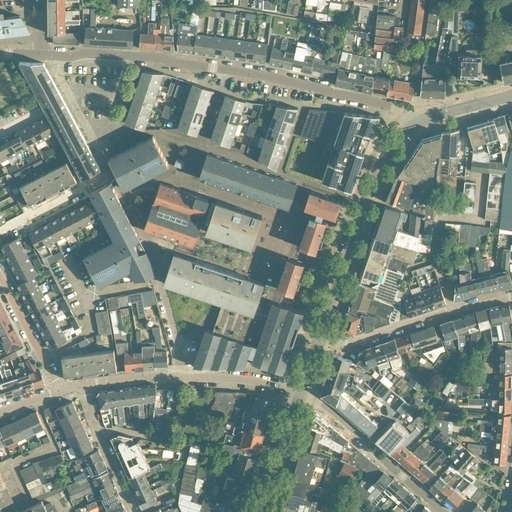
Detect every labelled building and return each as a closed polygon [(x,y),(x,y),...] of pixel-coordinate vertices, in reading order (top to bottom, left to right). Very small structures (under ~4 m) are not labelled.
[(47,0),(48,11),(65,11),(65,2),(64,0),(47,0)] [(138,8),(138,0),(118,0),(118,8),(138,8)] [(152,0),(152,20),(156,20),(156,0),(162,1),(161,0),(152,0)] [(263,0),(263,2),(263,9),(276,11),(277,3),(263,0)] [(407,44),(419,45),(425,0),(410,0),(407,32),(408,33),(407,44)] [(442,7),(442,0),(430,0),(426,33),(438,35),(442,7)] [(442,0),(442,7),(453,8),(454,0),(442,0)] [(94,46),(96,28),(97,9),(91,8),(90,27),(85,27),(85,38),(85,45),(94,46)] [(48,11),(48,22),(65,22),(65,24),(72,24),(72,20),(65,20),(65,11),(48,11)] [(0,35),(28,32),(24,24),(24,19),(21,20),(19,15),(2,17),(1,12),(0,12),(0,13),(0,12),(0,35)] [(317,12),(316,14),(316,18),(327,20),(328,14),(317,12)] [(328,14),(327,20),(339,22),(340,15),(328,13),(328,14)] [(375,32),(373,48),(384,50),(382,58),(381,62),(381,67),(383,69),(387,73),(390,50),(392,51),(393,40),(402,41),(403,27),(395,27),(396,16),(377,14),(375,32)] [(191,15),(189,24),(197,25),(198,18),(198,16),(192,15),(191,15)] [(451,41),(448,55),(457,55),(458,35),(459,17),(453,17),(452,28),(451,41)] [(164,35),(163,50),(174,50),(172,29),(169,29),(169,18),(161,18),(161,25),(165,26),(164,35)] [(65,34),(65,32),(65,24),(65,22),(48,22),(48,34),(53,34),(65,34)] [(140,33),(139,48),(155,49),(156,35),(154,35),(154,30),(154,23),(148,22),(148,34),(140,33)] [(177,42),(178,51),(193,53),(197,25),(189,24),(180,22),(177,42)] [(155,49),(163,50),(164,35),(165,26),(161,25),(161,30),(154,30),(154,35),(156,35),(155,49)] [(442,26),(435,65),(446,67),(448,55),(451,41),(452,28),(443,27),(442,26)] [(112,46),(132,48),(134,30),(102,28),(96,28),(94,46),(112,47),(112,46)] [(346,34),(343,44),(351,46),(353,40),(358,40),(358,36),(358,31),(349,29),(346,31),(346,34)] [(53,34),(53,43),(80,45),(80,39),(80,32),(65,32),(65,34),(53,34)] [(196,34),(193,53),(203,54),(206,36),(196,34)] [(206,36),(203,54),(214,56),(216,37),(206,36)] [(216,37),(214,56),(224,57),(226,39),(216,37)] [(269,64),(282,67),(286,51),(288,39),(283,38),(280,50),(272,48),(269,64)] [(226,39),(224,57),(232,58),(235,40),(226,39)] [(235,40),(232,58),(242,59),(244,41),(235,40)] [(244,41),(242,59),(255,61),(257,43),(244,41)] [(302,71),(307,44),(298,42),(297,47),(296,53),(292,69),(302,71)] [(257,43),(255,61),(265,63),(268,44),(257,43)] [(307,44),(302,71),(311,73),(314,57),(317,46),(307,44)] [(314,57),(311,73),(321,75),(325,59),(327,48),(321,47),(319,58),(314,57)] [(331,61),(325,59),(321,75),(336,79),(339,63),(337,62),(340,51),(333,49),(331,61)] [(459,55),(458,77),(460,79),(464,80),(466,78),(466,75),(480,76),(481,49),(466,49),(466,55),(459,55)] [(282,67),(292,69),(296,53),(286,51),(282,67)] [(335,85),(353,89),(357,72),(360,55),(342,51),(339,63),(336,79),(335,85)] [(357,72),(353,89),(361,91),(367,64),(365,64),(365,62),(366,61),(366,56),(360,55),(357,72)] [(511,60),(499,63),(503,82),(511,80),(511,60)] [(42,63),(19,62),(19,63),(20,63),(21,66),(22,67),(36,93),(38,97),(43,106),(48,116),(70,157),(88,147),(44,64),(44,63),(43,63),(42,63)] [(367,64),(361,91),(370,93),(374,75),(375,73),(375,68),(375,64),(365,62),(365,64),(367,64)] [(427,64),(423,64),(420,96),(420,97),(445,98),(445,96),(446,80),(435,79),(435,76),(432,76),(433,71),(427,70),(427,64)] [(139,81),(159,88),(164,73),(143,71),(139,81)] [(389,79),(374,75),(370,93),(386,96),(389,79)] [(414,83),(389,79),(386,96),(411,100),(414,83)] [(139,81),(135,92),(155,98),(159,88),(139,81)] [(189,94),(209,101),(212,90),(193,83),(189,94)] [(152,109),(155,98),(135,92),(132,102),(152,109)] [(205,112),(209,101),(189,94),(185,106),(205,112)] [(222,106),(242,112),(245,101),(226,94),(222,106)] [(132,102),(128,113),(148,119),(152,109),(132,102)] [(277,105),(273,115),(293,122),(298,108),(277,105)] [(201,124),(205,112),(185,106),(181,117),(201,124)] [(222,106),(218,117),(238,124),(242,112),(222,106)] [(300,136),(326,144),(337,112),(309,109),(300,136)] [(125,123),(145,130),(148,119),(128,113),(125,123)] [(334,144),(334,145),(340,147),(335,164),(329,162),(328,161),(322,180),(348,189),(351,190),(364,153),(358,151),(359,147),(362,138),(363,134),(371,137),(380,116),(344,113),(334,144)] [(273,115),(270,126),(289,133),(293,122),(273,115)] [(509,130),(504,115),(494,118),(494,119),(501,141),(502,151),(503,163),(507,163),(509,154),(510,152),(506,152),(507,139),(505,134),(504,132),(509,130)] [(181,117),(180,120),(178,128),(197,135),(201,124),(181,117)] [(218,117),(214,128),(234,135),(238,124),(218,117)] [(54,134),(47,120),(45,118),(36,123),(45,139),(54,134)] [(501,141),(494,119),(482,122),(490,153),(490,154),(502,151),(501,141)] [(489,163),(490,154),(490,153),(482,122),(467,127),(473,149),(472,161),(489,163)] [(36,123),(27,127),(36,144),(45,139),(36,123)] [(270,126),(266,137),(286,144),(289,133),(270,126)] [(27,127),(18,132),(26,149),(36,144),(27,127)] [(230,146),(234,135),(214,128),(211,140),(230,146)] [(452,156),(457,156),(459,137),(459,129),(441,133),(441,150),(440,158),(439,166),(437,174),(450,175),(452,156)] [(116,138),(121,148),(126,145),(136,140),(130,130),(116,138)] [(9,137),(17,153),(26,149),(18,132),(9,137)] [(441,133),(422,139),(397,176),(418,183),(436,188),(437,174),(439,166),(440,158),(441,150),(441,133)] [(111,163),(117,175),(119,179),(124,189),(137,182),(158,171),(169,166),(153,136),(145,139),(128,148),(108,159),(111,163)] [(9,137),(0,141),(0,142),(8,158),(17,153),(9,137)] [(266,137),(262,148),(282,155),(286,144),(266,137)] [(0,142),(0,162),(8,158),(0,142)] [(94,158),(88,147),(70,157),(76,168),(94,158)] [(262,148),(259,159),(277,170),(282,155),(262,148)] [(200,178),(201,179),(206,180),(206,181),(207,181),(212,182),(212,183),(213,183),(218,185),(220,185),(225,187),(226,187),(231,189),(232,189),(237,191),(238,191),(243,193),(244,193),(249,195),(250,196),(250,195),(255,197),(257,198),(257,197),(262,199),(263,200),(268,201),(269,202),(274,203),(275,204),(280,205),(280,206),(281,206),(287,208),(288,208),(289,206),(297,183),(288,181),(283,179),(282,179),(277,177),(276,176),(276,177),(271,175),(270,174),(270,175),(265,173),(264,172),(259,171),(258,170),(257,170),(253,169),(251,168),(246,167),(246,166),(245,166),(234,163),(234,162),(233,162),(228,160),(227,160),(222,158),(221,158),(220,158),(216,156),(214,156),(208,154),(209,154),(207,153),(207,155),(200,177),(199,177),(199,178),(200,179),(200,178)] [(94,158),(76,168),(82,179),(90,175),(95,172),(100,170),(100,169),(94,158)] [(471,171),(488,173),(489,163),(472,161),(471,171)] [(67,162),(43,174),(53,194),(60,191),(63,189),(66,187),(67,187),(70,186),(77,182),(67,162)] [(488,173),(490,173),(505,175),(506,166),(507,163),(503,163),(503,164),(489,163),(488,173)] [(490,173),(488,185),(504,186),(505,175),(490,173)] [(43,174),(20,186),(30,206),(37,203),(40,201),(40,200),(43,199),(44,199),(53,194),(43,174)] [(418,183),(397,176),(396,176),(385,201),(413,210),(422,213),(424,214),(429,201),(414,196),(418,183)] [(504,186),(503,191),(511,191),(511,178),(505,178),(504,186)] [(102,217),(108,229),(111,234),(114,241),(83,257),(99,287),(100,287),(130,271),(135,280),(137,280),(147,278),(150,277),(151,276),(157,273),(155,271),(154,268),(153,266),(152,264),(151,261),(149,259),(148,257),(147,254),(146,252),(139,253),(134,244),(139,239),(112,187),(110,183),(92,192),(91,193),(90,193),(91,196),(93,200),(102,217)] [(208,199),(196,195),(160,183),(159,184),(160,184),(154,202),(153,202),(153,203),(143,230),(193,247),(202,219),(201,218),(208,199)] [(504,186),(488,185),(488,192),(503,193),(504,186)] [(304,207),(312,210),(335,218),(341,201),(310,191),(304,207)] [(502,201),(502,203),(511,204),(511,191),(503,191),(503,193),(502,201)] [(502,201),(503,193),(488,192),(487,200),(502,201)] [(93,200),(84,205),(93,222),(102,217),(93,200)] [(262,216),(216,200),(206,231),(251,247),(262,216)] [(486,207),(501,209),(502,201),(487,200),(486,207)] [(501,209),(501,216),(511,216),(511,204),(502,203),(501,209)] [(84,205),(75,210),(84,227),(93,222),(84,205)] [(384,205),(373,235),(387,240),(395,243),(418,249),(418,245),(419,237),(409,234),(395,229),(394,229),(400,211),(384,205)] [(490,220),(498,221),(500,221),(501,209),(486,207),(485,219),(490,220)] [(75,210),(66,215),(74,231),(84,227),(75,210)] [(411,212),(409,234),(419,237),(420,233),(421,220),(422,213),(413,210),(413,212),(411,212)] [(66,215),(57,220),(65,236),(74,231),(66,215)] [(326,221),(315,217),(310,215),(299,247),(316,252),(326,221)] [(500,221),(499,228),(511,229),(511,216),(501,216),(500,221)] [(57,220),(47,224),(56,241),(65,236),(57,220)] [(421,220),(420,233),(427,233),(429,221),(421,220)] [(47,224),(38,229),(47,246),(56,241),(47,224)] [(459,243),(467,244),(470,225),(461,224),(459,243)] [(470,225),(468,239),(478,240),(480,233),(481,227),(470,225)] [(47,246),(38,229),(29,234),(38,250),(47,246)] [(432,234),(431,234),(427,233),(420,233),(419,237),(418,245),(430,246),(432,234)] [(395,243),(387,240),(373,235),(369,248),(409,261),(413,263),(418,251),(418,249),(395,243)] [(1,246),(6,256),(23,247),(18,238),(1,246)] [(23,247),(6,256),(11,265),(27,256),(23,247)] [(369,248),(365,261),(386,269),(404,275),(409,261),(369,248)] [(495,274),(498,289),(511,286),(511,284),(508,270),(510,250),(503,249),(503,250),(500,271),(501,272),(495,274)] [(64,256),(62,251),(57,254),(52,256),(55,261),(64,256)] [(164,283),(209,298),(219,267),(174,252),(164,283)] [(11,265),(16,274),(32,265),(27,256),(11,265)] [(287,257),(287,259),(281,257),(279,261),(285,263),(277,288),(293,294),(304,263),(287,257)] [(489,291),(498,289),(495,274),(490,275),(487,258),(484,259),(484,260),(482,261),(489,291)] [(475,278),(478,293),(489,291),(482,261),(480,261),(479,260),(477,261),(481,277),(475,278)] [(404,275),(386,269),(365,261),(360,274),(363,275),(362,278),(378,284),(398,291),(404,275)] [(470,263),(464,264),(466,281),(469,296),(478,293),(475,278),(471,279),(470,263)] [(425,273),(435,270),(433,264),(421,267),(423,274),(425,273)] [(455,283),(453,301),(462,299),(469,296),(466,281),(464,264),(459,264),(459,272),(458,273),(458,278),(459,278),(460,278),(460,282),(455,283)] [(32,265),(16,274),(20,283),(37,274),(32,265)] [(264,282),(219,267),(209,298),(222,303),(213,331),(206,328),(193,366),(244,367),(248,356),(254,358),(252,362),(283,373),(304,312),(272,302),(268,315),(262,313),(259,297),(264,282)] [(37,274),(20,283),(17,285),(22,294),(38,285),(34,277),(37,275),(37,274)] [(355,288),(354,291),(380,300),(395,305),(393,311),(391,311),(387,324),(400,320),(400,313),(401,299),(396,297),(396,296),(398,291),(378,284),(370,287),(357,283),(357,284),(356,284),(355,288)] [(22,294),(27,303),(43,294),(38,285),(22,294)] [(440,285),(430,288),(436,307),(446,304),(440,285)] [(427,310),(436,307),(430,288),(421,291),(427,310)] [(141,292),(142,298),(143,297),(144,303),(144,305),(158,303),(155,294),(154,289),(141,292)] [(373,329),(387,324),(391,311),(393,311),(395,305),(380,300),(354,291),(354,292),(353,293),(354,293),(352,296),(352,297),(351,300),(350,301),(351,301),(350,304),(349,304),(349,305),(347,311),(361,315),(361,313),(373,317),(373,329)] [(421,291),(411,295),(418,313),(427,310),(421,291)] [(141,292),(135,293),(137,305),(144,303),(143,297),(142,298),(141,292)] [(43,294),(27,303),(31,312),(48,304),(43,294)] [(129,294),(118,296),(120,307),(129,305),(128,300),(130,300),(129,294)] [(408,317),(418,313),(411,295),(401,298),(396,296),(396,297),(401,299),(400,313),(406,310),(408,317)] [(118,296),(107,298),(109,308),(120,307),(118,296)] [(31,312),(36,321),(53,313),(48,304),(31,312)] [(511,319),(509,305),(499,306),(505,340),(511,340),(508,322),(511,320),(511,319)] [(499,306),(489,308),(492,325),(497,324),(499,336),(492,336),(492,340),(500,340),(505,340),(499,306)] [(486,309),(475,312),(480,328),(484,327),(487,345),(493,344),(492,340),(492,336),(490,325),(486,309)] [(95,312),(96,319),(108,317),(107,310),(98,312),(95,312)] [(400,320),(408,317),(406,310),(400,313),(400,320)] [(347,313),(341,331),(354,335),(361,315),(347,311),(346,313),(347,313)] [(0,324),(9,320),(5,313),(0,315),(0,324)] [(36,321),(41,331),(57,322),(53,313),(36,321)] [(361,313),(361,315),(354,335),(373,329),(373,317),(361,313)] [(473,313),(463,316),(468,332),(473,331),(471,346),(476,347),(476,346),(478,328),(473,313)] [(456,318),(452,320),(458,335),(459,350),(464,350),(464,333),(468,332),(463,316),(461,317),(456,318)] [(96,319),(98,326),(109,324),(108,317),(96,319)] [(9,320),(0,324),(0,334),(13,328),(9,320)] [(458,335),(452,320),(440,324),(445,339),(443,340),(449,354),(449,356),(456,354),(455,353),(455,347),(452,337),(458,335)] [(41,331),(46,340),(67,329),(67,328),(62,331),(57,322),(41,331)] [(111,333),(109,324),(98,326),(99,333),(102,333),(103,335),(111,333)] [(434,326),(410,334),(414,348),(438,340),(434,326)] [(160,327),(152,328),(153,341),(153,343),(154,351),(155,369),(155,365),(168,365),(167,347),(162,347),(160,327)] [(0,344),(16,336),(13,328),(0,334),(0,344)] [(67,329),(46,340),(50,349),(72,338),(67,329)] [(138,353),(131,353),(132,361),(134,361),(135,370),(144,370),(143,352),(142,344),(141,331),(136,331),(137,344),(138,353)] [(414,348),(410,334),(402,337),(410,361),(415,359),(412,349),(414,348)] [(21,344),(16,336),(0,344),(0,350),(4,348),(6,351),(21,344)] [(402,337),(394,339),(399,353),(403,352),(406,362),(410,361),(402,337)] [(400,355),(399,353),(394,339),(382,343),(387,359),(390,359),(393,370),(400,367),(398,363),(402,361),(400,355)] [(149,342),(142,342),(143,352),(144,370),(155,369),(154,351),(153,343),(153,341),(149,342)] [(124,353),(126,371),(135,370),(134,361),(132,361),(131,353),(128,353),(127,342),(115,343),(117,354),(124,353)] [(497,352),(497,359),(511,359),(511,342),(502,342),(502,347),(499,347),(499,352),(497,352)] [(390,366),(387,359),(382,343),(371,347),(380,374),(388,371),(386,368),(390,366)] [(430,351),(423,354),(428,357),(434,362),(435,360),(440,353),(441,352),(445,351),(444,346),(430,351)] [(22,347),(15,352),(17,357),(25,352),(22,347)] [(377,378),(380,374),(371,347),(359,351),(359,352),(358,352),(358,353),(358,354),(360,358),(356,362),(359,363),(365,368),(369,371),(377,378)] [(114,350),(88,353),(91,376),(117,372),(114,350)] [(88,353),(62,357),(65,379),(91,376),(88,353)] [(333,354),(329,365),(362,377),(365,380),(368,376),(366,374),(363,373),(365,368),(359,363),(356,362),(333,354)] [(450,359),(449,356),(449,354),(442,354),(439,359),(437,361),(439,363),(450,359)] [(2,364),(9,360),(8,356),(0,360),(2,364)] [(33,382),(35,388),(44,385),(39,370),(36,371),(30,358),(28,359),(24,361),(30,372),(24,375),(25,379),(27,379),(28,381),(33,379),(34,381),(33,382)] [(426,359),(423,364),(425,366),(429,368),(431,365),(432,363),(426,359)] [(485,362),(480,371),(483,371),(499,372),(511,372),(511,359),(497,359),(496,366),(489,366),(489,362),(485,362)] [(13,370),(16,378),(21,393),(35,388),(33,382),(34,381),(33,379),(28,381),(27,379),(25,379),(24,375),(20,363),(17,364),(18,368),(13,370)] [(0,373),(3,382),(0,383),(5,398),(13,396),(8,381),(7,381),(4,371),(2,365),(0,365),(0,373)] [(329,365),(323,381),(342,388),(342,389),(351,392),(359,399),(369,387),(374,391),(375,389),(372,387),(365,380),(362,377),(329,365)] [(417,368),(415,371),(420,375),(426,379),(430,372),(428,371),(430,369),(429,368),(425,366),(421,371),(417,368)] [(8,381),(13,396),(21,393),(16,378),(12,379),(9,370),(4,371),(7,381),(8,381)] [(498,380),(498,387),(511,387),(511,374),(499,374),(499,372),(483,371),(483,376),(489,376),(489,380),(498,380)] [(395,374),(390,381),(395,384),(401,389),(406,381),(395,374)] [(460,374),(453,385),(456,385),(472,384),(474,380),(460,374)] [(420,375),(413,386),(419,389),(426,379),(420,375)] [(323,381),(320,392),(321,397),(325,399),(336,406),(369,435),(377,425),(341,393),(342,389),(342,388),(323,381)] [(375,389),(374,391),(384,400),(392,391),(381,382),(380,384),(375,389)] [(448,382),(442,393),(447,395),(453,385),(448,382)] [(153,417),(155,407),(157,393),(156,389),(155,384),(145,386),(146,402),(149,402),(148,416),(153,417)] [(136,387),(139,419),(140,428),(145,430),(146,425),(146,423),(145,423),(145,417),(146,417),(144,403),(146,402),(145,386),(136,387)] [(136,387),(125,388),(127,404),(133,404),(135,419),(135,421),(134,421),(131,421),(132,427),(140,428),(139,419),(136,387)] [(489,392),(489,399),(511,399),(511,387),(498,387),(498,393),(489,392)] [(125,388),(115,389),(120,423),(120,425),(122,425),(124,426),(124,421),(122,405),(127,404),(125,388)] [(115,389),(106,391),(110,407),(113,407),(115,423),(120,423),(115,389)] [(110,413),(110,407),(106,391),(99,392),(97,394),(104,423),(106,424),(109,423),(108,413),(110,413)] [(227,391),(216,391),(215,395),(216,395),(214,403),(213,405),(212,406),(212,407),(212,409),(213,410),(214,411),(215,411),(217,410),(226,413),(225,416),(233,418),(234,416),(237,416),(234,425),(232,433),(235,434),(242,436),(245,428),(264,434),(265,434),(271,415),(246,408),(233,404),(237,392),(227,391)] [(253,393),(237,392),(233,404),(246,408),(271,415),(275,402),(263,399),(264,396),(257,394),(253,393)] [(415,395),(409,404),(420,411),(426,402),(415,395)] [(480,398),(480,404),(491,405),(491,411),(499,411),(511,411),(511,399),(489,399),(480,398)] [(56,412),(59,419),(77,411),(72,401),(57,408),(56,406),(44,409),(44,414),(45,417),(53,413),(54,409),(55,409),(56,412)] [(404,401),(396,410),(397,410),(401,414),(403,412),(406,415),(412,408),(404,401)] [(155,407),(153,417),(152,426),(151,433),(163,435),(167,409),(155,407)] [(163,435),(163,436),(170,438),(175,410),(167,409),(163,435)] [(443,420),(444,410),(438,410),(432,419),(443,420)] [(44,428),(36,411),(27,415),(35,433),(44,428)] [(81,420),(77,411),(59,419),(63,428),(81,420)] [(313,411),(308,426),(326,431),(325,434),(357,453),(359,454),(360,451),(313,411)] [(420,413),(415,419),(420,422),(424,417),(420,413)] [(482,424),(509,427),(510,414),(499,413),(493,413),(492,421),(488,421),(482,420),(482,424)] [(26,437),(35,433),(27,415),(18,420),(26,437)] [(432,419),(430,422),(440,430),(448,436),(448,437),(452,432),(447,432),(448,421),(443,420),(432,419)] [(17,441),(26,437),(18,420),(9,424),(17,441)] [(85,429),(81,420),(63,428),(68,437),(85,429)] [(375,440),(390,453),(409,432),(395,420),(375,440)] [(8,445),(17,441),(9,424),(0,427),(0,428),(6,442),(8,445)] [(492,432),(491,437),(508,439),(509,427),(482,424),(481,424),(480,431),(492,432)] [(308,426),(305,436),(322,441),(332,446),(344,452),(351,455),(356,457),(357,453),(325,434),(326,431),(308,426)] [(409,432),(390,453),(400,461),(409,450),(405,446),(420,432),(414,427),(413,426),(410,430),(409,432)] [(224,442),(222,449),(239,452),(258,458),(260,452),(259,452),(264,434),(245,428),(242,436),(235,434),(234,436),(227,433),(224,442)] [(68,437),(72,447),(89,439),(85,429),(68,437)] [(424,447),(407,467),(414,473),(423,462),(421,460),(430,449),(431,450),(435,445),(437,447),(448,436),(440,430),(431,441),(424,447)] [(111,437),(115,448),(133,440),(132,437),(119,434),(111,437)] [(305,436),(302,446),(319,452),(321,448),(330,452),(332,446),(322,441),(305,436)] [(468,444),(468,448),(507,452),(508,439),(491,437),(490,446),(468,444)] [(72,447),(66,449),(71,459),(94,448),(89,439),(72,447)] [(133,440),(115,448),(120,458),(142,448),(138,440),(134,442),(133,440)] [(30,445),(31,450),(41,445),(39,441),(30,445)] [(203,445),(192,442),(186,464),(198,466),(203,445)] [(409,450),(400,461),(407,467),(424,447),(420,443),(412,452),(409,450)] [(458,446),(448,455),(454,461),(452,463),(448,467),(456,472),(460,475),(470,483),(472,484),(473,484),(476,478),(469,473),(465,471),(476,458),(465,449),(459,444),(458,446)] [(142,448),(120,458),(124,468),(146,458),(142,448)] [(507,452),(468,448),(479,457),(479,454),(490,455),(490,456),(494,456),(493,463),(494,463),(506,464),(507,452)] [(78,464),(74,466),(76,470),(81,468),(87,465),(102,458),(98,449),(75,459),(78,464)] [(301,449),(298,459),(328,468),(330,458),(301,449)] [(356,457),(351,455),(348,462),(357,466),(366,456),(360,451),(359,454),(357,453),(356,457)] [(423,462),(414,473),(424,481),(442,462),(442,461),(447,456),(442,451),(435,459),(428,466),(423,462)] [(258,458),(239,452),(233,474),(251,479),(258,458)] [(348,462),(351,455),(344,452),(340,459),(344,461),(348,462)] [(65,461),(61,454),(54,456),(58,464),(65,461)] [(54,456),(47,458),(51,468),(58,464),(54,456)] [(371,461),(366,456),(357,466),(363,469),(371,461)] [(47,458),(39,461),(44,471),(51,468),(47,458)] [(107,469),(102,458),(87,465),(89,470),(72,477),(74,481),(107,469)] [(146,458),(124,468),(129,477),(150,467),(146,458)] [(298,459),(292,479),(312,485),(318,487),(323,489),(328,468),(298,459)] [(44,471),(39,461),(32,463),(35,469),(37,474),(42,472),(44,471)] [(357,466),(348,462),(344,461),(338,474),(351,480),(357,466)] [(374,475),(380,468),(371,461),(363,469),(368,472),(374,475)] [(35,469),(32,463),(33,464),(20,470),(22,475),(35,469)] [(160,463),(150,467),(129,477),(132,485),(147,478),(146,477),(163,469),(160,463)] [(185,464),(180,493),(192,495),(197,466),(185,464)] [(212,469),(218,471),(227,473),(228,468),(214,464),(212,469)] [(197,477),(204,479),(208,468),(199,465),(197,477)] [(35,469),(22,475),(24,480),(37,474),(35,469)] [(96,490),(98,489),(113,482),(107,469),(74,481),(64,485),(71,500),(85,494),(96,490)] [(214,482),(247,493),(251,481),(227,473),(218,471),(214,482)] [(360,483),(349,499),(369,506),(373,500),(392,479),(383,471),(374,482),(378,485),(371,493),(367,489),(360,483)] [(42,472),(37,474),(39,478),(41,483),(42,484),(47,482),(42,472)] [(451,478),(435,495),(442,501),(455,488),(451,485),(455,481),(460,475),(456,472),(451,478)] [(37,474),(24,480),(26,484),(39,478),(37,474)] [(429,486),(428,488),(435,495),(451,478),(448,475),(444,479),(440,476),(429,486)] [(132,485),(137,496),(162,484),(169,481),(167,476),(150,484),(147,478),(132,485)] [(197,477),(194,493),(205,496),(206,493),(207,490),(201,488),(204,479),(197,477)] [(394,477),(392,479),(373,500),(369,506),(373,508),(378,502),(387,492),(391,496),(401,484),(394,477)] [(39,478),(26,484),(28,489),(41,483),(39,478)] [(292,479),(289,492),(304,497),(305,493),(313,496),(314,494),(328,499),(330,499),(331,496),(329,496),(330,491),(323,489),(318,487),(312,485),(292,479)] [(169,481),(162,484),(165,490),(171,487),(169,481)] [(50,491),(47,482),(42,484),(44,487),(46,492),(50,491)] [(117,491),(113,482),(98,489),(96,490),(85,494),(88,500),(101,495),(102,498),(117,491)] [(214,482),(210,493),(226,499),(225,503),(242,509),(247,493),(214,482)] [(41,483),(28,489),(30,493),(44,487),(42,484),(41,483)] [(455,488),(442,501),(452,510),(453,508),(466,494),(471,498),(478,488),(472,484),(470,483),(460,493),(455,488)] [(165,491),(165,490),(162,484),(137,496),(142,508),(157,501),(154,496),(165,491)] [(391,496),(381,507),(386,509),(394,500),(398,503),(409,491),(401,484),(391,496)] [(44,487),(30,493),(32,498),(36,496),(46,492),(44,487)] [(484,492),(478,488),(471,498),(476,502),(484,492)] [(102,498),(87,504),(89,509),(105,503),(106,507),(121,500),(117,491),(102,498)] [(395,507),(391,511),(393,511),(396,511),(398,510),(402,506),(406,510),(407,508),(410,505),(414,508),(415,509),(420,500),(409,491),(398,503),(395,507)] [(0,500),(11,496),(9,492),(0,495),(0,500)] [(289,492),(285,505),(306,511),(316,511),(317,509),(310,507),(312,500),(304,497),(289,492)] [(180,493),(178,503),(182,511),(222,511),(223,511),(214,508),(212,507),(202,503),(191,500),(192,495),(180,493)] [(205,496),(202,503),(212,507),(214,501),(217,502),(214,508),(223,511),(222,511),(240,511),(242,510),(242,509),(225,503),(222,502),(217,500),(218,498),(206,493),(205,496)] [(0,500),(0,506),(13,501),(11,496),(0,500)] [(57,511),(55,507),(54,507),(51,502),(45,505),(45,506),(42,500),(41,501),(39,502),(19,511),(57,511)] [(126,511),(122,501),(121,500),(106,507),(107,508),(108,511),(126,511)] [(0,507),(0,508),(2,511),(15,506),(13,501),(0,506),(0,507)]
